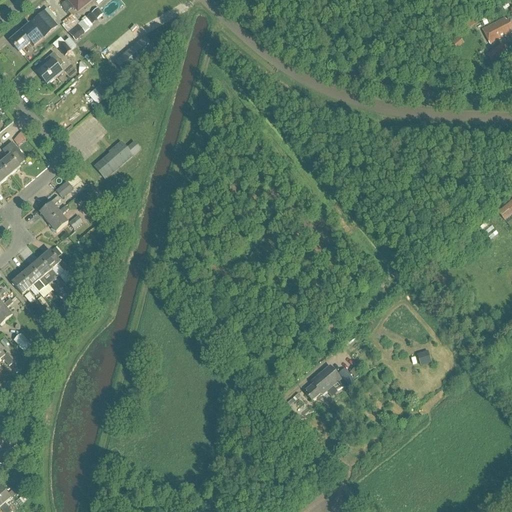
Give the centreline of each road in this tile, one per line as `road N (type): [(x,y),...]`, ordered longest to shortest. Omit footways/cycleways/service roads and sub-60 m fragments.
road 1 (track): [(219,13),(84,511)]
road 2 (unclassified): [(511,118),(356,103),(279,65),(204,0)]
road 3 (residential): [(0,263),(22,239),(10,210),(55,169),(58,156)]
